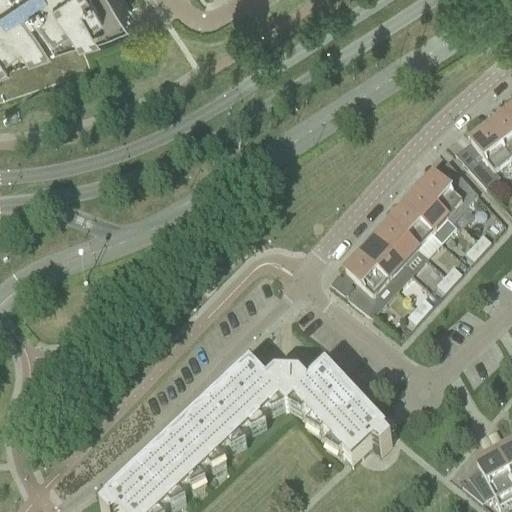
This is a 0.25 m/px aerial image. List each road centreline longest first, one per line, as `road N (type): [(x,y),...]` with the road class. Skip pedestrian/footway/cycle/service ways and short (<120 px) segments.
road 1 (secondary): [(0,209),(179,164),(434,0)]
road 2 (secondary): [(385,0),(171,137),(62,177),(0,182)]
road 3 (residential): [(60,511),(194,395),(301,286)]
road 4 (residential): [(301,286),(429,137),(511,66)]
road 5 (residential): [(416,378),(301,286)]
